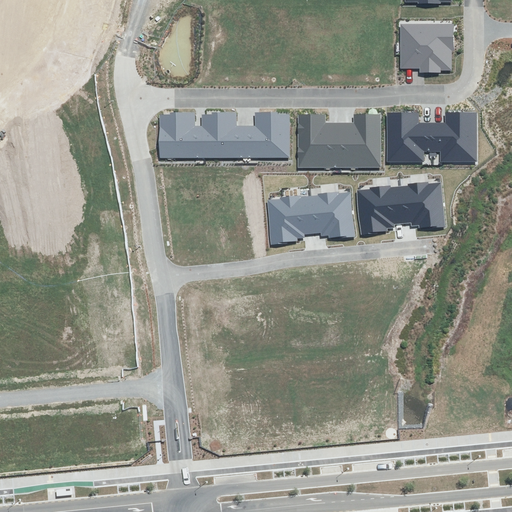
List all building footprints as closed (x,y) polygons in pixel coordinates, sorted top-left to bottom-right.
[(337,0),(320,0),(318,2),(332,22),(346,13),(337,0)] [(385,0),(362,0),(356,5),(366,18),(388,3),(385,0)] [(404,25),(404,65),(420,65),(420,71),(444,71),(444,67),(454,67),(454,25),(404,25)] [(164,121),(164,156),(292,154),(292,112),(254,112),(255,119),(242,120),(242,111),(218,112),(218,121),(197,121),(196,111),(176,111),(176,120),(164,121)] [(388,114),(387,162),(425,163),(426,154),(437,155),(437,163),(478,164),(479,115),(448,115),(448,123),(418,122),(418,115),(388,114)] [(303,115),(303,165),(380,165),(380,124),(370,124),(370,115),(357,116),(357,124),(327,124),(327,115),(303,115)] [(359,186),(362,234),(396,232),(396,224),(412,223),(412,228),(447,226),(444,180),(359,186)] [(268,196),(271,244),(306,242),(305,235),(321,233),(321,239),(356,236),(353,190),(268,196)]
